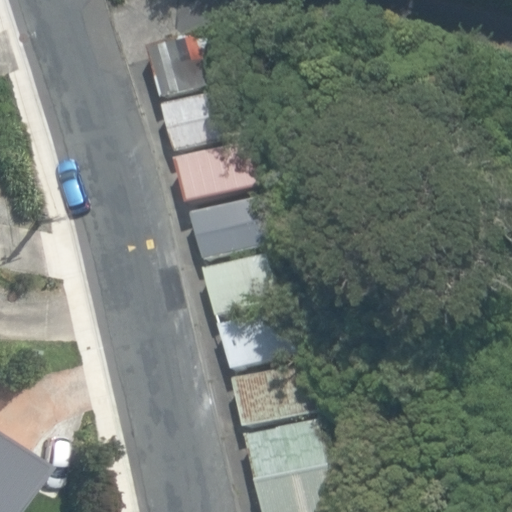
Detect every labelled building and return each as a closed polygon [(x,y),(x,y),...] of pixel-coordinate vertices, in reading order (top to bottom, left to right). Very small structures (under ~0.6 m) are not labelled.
[(159,47),(171,96),(236,81),(224,31),(159,47)] [(174,106),(183,149),(248,135),(239,91),(174,106)] [(188,160),(197,203),(263,190),(253,146),(188,160)] [(202,213),(212,258),(277,244),(267,198),(202,213)] [(215,269),(226,314),(287,300),(276,255),(215,269)] [(227,326),(239,373),(303,356),(291,310),(227,326)] [(243,384),(253,431),(326,416),(317,369),(243,384)] [(257,440),(272,511),(345,511),(328,425),(257,440)] [(0,511),(3,511),(33,466),(0,444),(0,511)]
